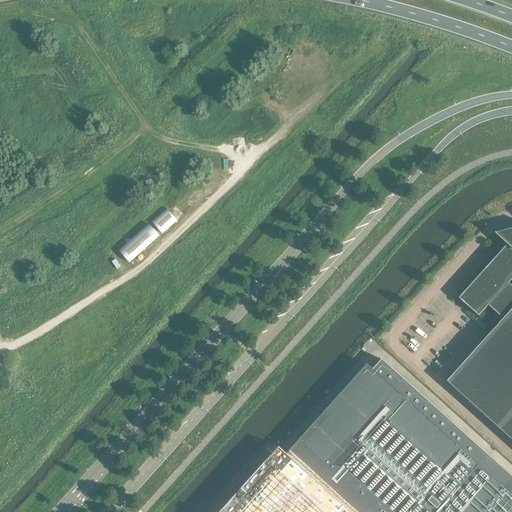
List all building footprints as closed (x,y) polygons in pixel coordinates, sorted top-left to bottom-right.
[(152,222),(163,234),(178,221),(167,209),(152,222)] [(119,250),(129,262),(160,236),(149,224),(119,250)] [(464,399),(511,438),(511,225),(507,226),(507,225),(498,231),(506,243),(460,298),(479,314),(488,304),(504,317),(462,366),(467,366),(465,369),(461,369),(461,374),(467,374),(467,382),(460,380),(460,391),(476,391),(464,399)] [(511,511),(511,494),(367,365),(287,454),(350,511),(511,511)] [(349,511),(285,453),(230,511),(349,511)]
